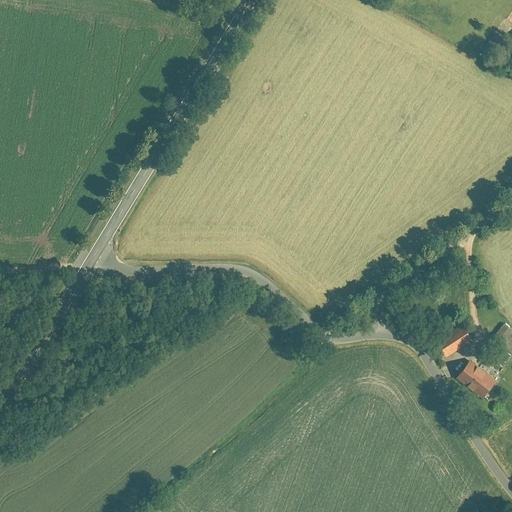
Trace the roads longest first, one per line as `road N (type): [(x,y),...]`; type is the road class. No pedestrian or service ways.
road 1 (residential): [(91,258),(131,272),(246,273),(328,338),(375,336)]
road 2 (tertiary): [(91,258),(243,9)]
road 3 (residential): [(375,336),(404,340),(424,356),(511,492)]
road 4 (residential): [(511,201),(389,290),(375,336)]
road 5 (tertiary): [(0,403),(91,258)]
